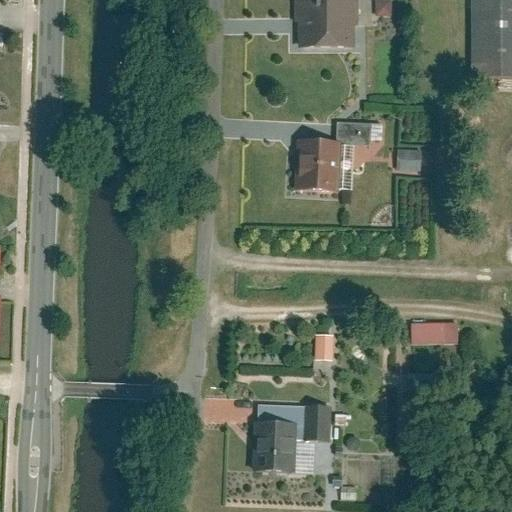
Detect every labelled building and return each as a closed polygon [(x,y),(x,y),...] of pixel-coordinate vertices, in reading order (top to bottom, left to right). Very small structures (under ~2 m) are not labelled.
[(302,0),(302,50),(362,50),(362,0),(302,0)] [(511,0),(477,0),(476,78),(511,78),(511,0)] [(344,123),(343,145),(348,145),(378,147),(379,125),(344,123)] [(304,142),(300,192),(345,195),(348,145),(343,145),(304,142)] [(0,347),(5,348),(9,299),(0,298),(0,347)] [(416,344),(464,344),(464,322),(416,322),(416,344)] [(322,335),(320,361),(338,362),(339,336),(322,335)] [(311,409),(309,442),(335,443),(336,411),(311,409)] [(260,425),(257,473),(302,475),(305,427),(260,425)]
